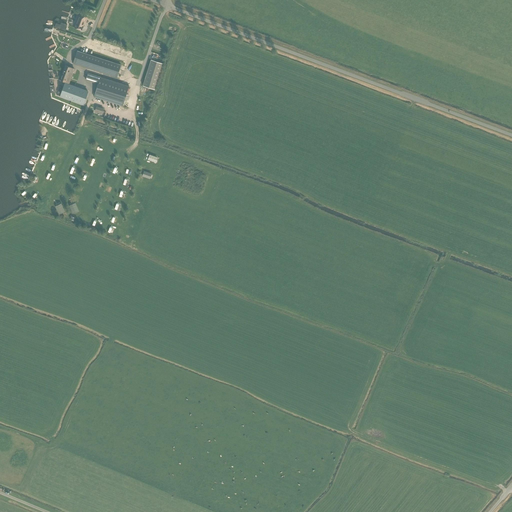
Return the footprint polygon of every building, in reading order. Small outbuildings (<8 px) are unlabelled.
[(87,17),(79,15),(74,27),(82,30),(87,17)] [(121,65),(77,51),(73,63),(117,78),(121,65)] [(155,89),(163,63),(151,60),(143,86),(155,89)] [(66,66),(61,80),(65,82),(69,83),(74,69),(72,68),(71,68),(71,67),(66,66)] [(123,106),(129,86),(88,73),(86,80),(98,84),(94,97),(123,106)] [(87,92),(65,84),(61,95),(83,103),(87,92)] [(95,112),(102,114),(103,108),(97,106),(95,112)]
